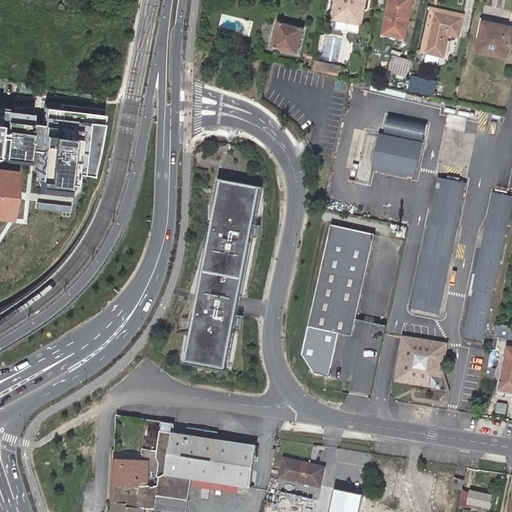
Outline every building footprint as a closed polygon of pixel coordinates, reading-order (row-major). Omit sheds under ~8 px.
[(337,23),(356,27),(359,11),(364,12),(366,0),(336,0),(331,21),(337,23)] [(404,45),(413,3),(401,0),(390,0),(382,40),(404,45)] [(359,11),(356,27),(360,28),(364,12),(359,11)] [(273,47),(300,53),(306,26),(280,20),(273,47)] [(458,43),(462,27),(434,21),(426,60),(427,60),(439,63),(443,64),(448,41),(458,43)] [(506,64),(511,35),(511,33),(483,27),(476,57),(506,64)] [(314,70),(340,74),(342,64),(315,60),(314,70)] [(438,70),(439,63),(427,60),(424,69),(435,72),(438,70)] [(406,84),(410,68),(391,64),(388,80),(406,84)] [(436,95),(439,82),(420,78),(417,91),(436,95)] [(58,109),(44,107),(35,180),(42,181),(41,191),(72,195),(74,185),(79,186),(80,175),(95,177),(102,124),(103,115),(99,114),(100,109),(59,104),(58,109)] [(33,113),(0,109),(0,159),(32,163),(35,133),(33,133),(34,124),(32,124),(33,113)] [(422,176),(427,141),(383,134),(377,169),(422,176)] [(353,181),(360,182),(361,166),(354,165),(353,181)] [(0,215),(6,216),(12,171),(0,169),(0,215)] [(430,225),(457,231),(467,184),(439,178),(429,225),(430,225)] [(265,188),(222,180),(190,362),(232,370),(265,188)] [(478,270),(497,274),(511,204),(511,196),(494,193),(478,270)] [(379,235),(335,225),(311,327),(355,337),(379,235)] [(430,225),(423,257),(450,263),(457,231),(430,225)] [(450,263),(423,257),(412,312),(413,312),(435,317),(439,317),(450,263)] [(493,296),(497,274),(478,270),(474,292),(475,292),(493,296)] [(489,314),(493,296),(475,292),(471,310),(477,311),(489,314)] [(484,338),(489,314),(477,311),(471,310),(466,334),(484,338)] [(435,317),(413,312),(412,318),(433,322),(435,317)] [(511,336),(511,329),(511,328),(498,325),(496,333),(511,336)] [(441,389),(442,379),(428,377),(432,369),(438,360),(443,348),(444,348),(444,345),(441,345),(441,346),(405,340),(406,339),(403,338),(403,341),(404,341),(401,357),(400,357),(400,360),(401,360),(398,376),(397,376),(396,380),(399,380),(399,379),(427,384),(426,387),(441,389)] [(352,368),(353,347),(342,346),(341,357),(346,357),(345,367),(352,368)] [(511,405),(511,366),(505,365),(497,402),(511,405)] [(112,511),(145,511),(146,511),(153,511),(189,511),(195,482),(214,484),(242,486),(254,488),(258,446),(216,441),(217,435),(186,432),(186,438),(181,438),(163,435),(160,435),(161,427),(146,425),(144,457),(158,457),(161,465),(115,463),(112,505),(112,511)] [(315,469),(316,466),(284,459),(280,478),(320,486),(323,471),(315,469)] [(462,490),(464,480),(454,478),(452,487),(462,490)] [(213,491),(241,494),(242,486),(214,484),(213,491)] [(358,511),(362,495),(333,489),(328,511),(358,511)] [(488,511),(491,500),(469,495),(466,507),(487,511),(488,511)]
